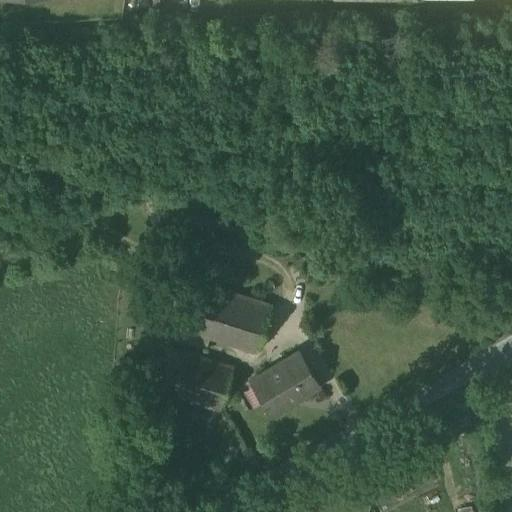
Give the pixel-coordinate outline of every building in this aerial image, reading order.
[(392,18),(319,21),(320,49),(393,46),(392,18)] [(173,223),(152,220),(149,236),(171,240),(173,223)] [(271,305),(193,280),(174,339),(206,349),(209,337),(256,351),(271,305)] [(233,367),(172,348),(159,390),(220,409),(233,367)] [(299,350),(250,380),(270,414),(271,413),(271,412),(301,393),(302,395),(319,384),(299,350)]
